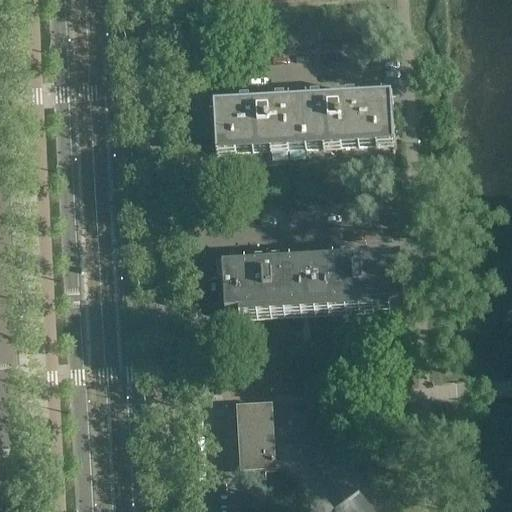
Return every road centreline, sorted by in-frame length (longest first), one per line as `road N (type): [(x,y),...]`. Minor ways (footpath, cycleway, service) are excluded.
road 1 (secondary): [(141,511),(113,0)]
road 2 (secondary): [(54,0),(82,511)]
road 3 (residential): [(217,511),(201,239)]
road 4 (residential): [(191,77),(399,66)]
road 5 (residential): [(201,239),(408,227)]
road 6 (residential): [(201,239),(191,77)]
road 7 (residential): [(0,279),(8,411)]
